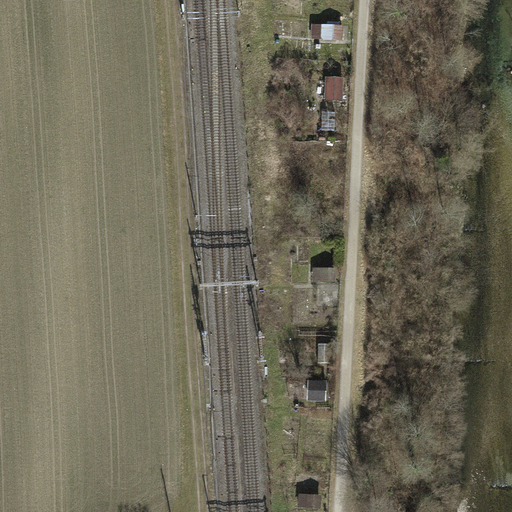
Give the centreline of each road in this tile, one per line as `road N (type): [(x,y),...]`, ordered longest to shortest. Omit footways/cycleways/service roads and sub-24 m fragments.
road 1 (track): [(166,0),(200,511)]
road 2 (track): [(368,0),(338,511)]
